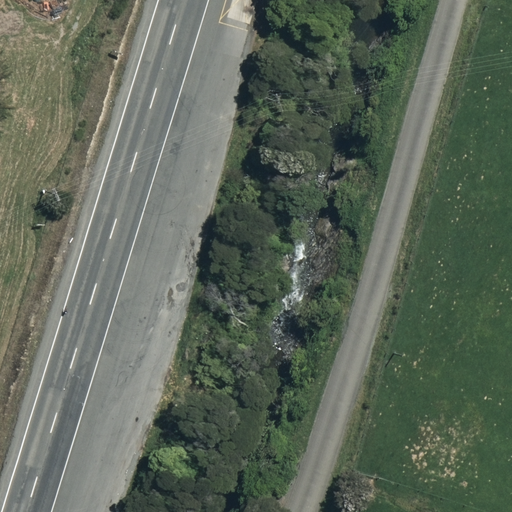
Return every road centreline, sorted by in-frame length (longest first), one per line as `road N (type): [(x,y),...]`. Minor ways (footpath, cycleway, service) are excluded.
road 1 (unclassified): [(305,511),(459,0)]
road 2 (trunk): [(144,0),(0,477)]
